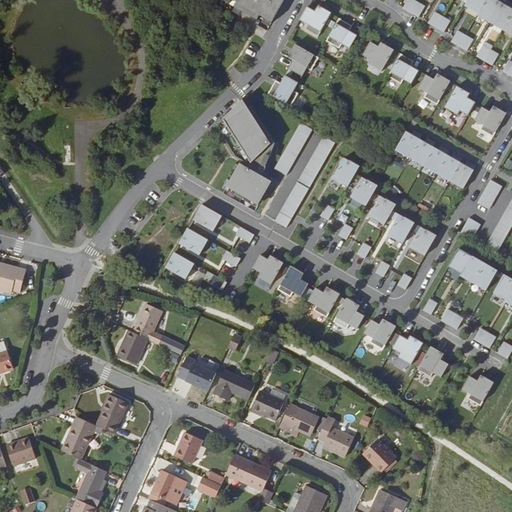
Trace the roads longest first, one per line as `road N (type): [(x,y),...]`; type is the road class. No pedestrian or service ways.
road 1 (residential): [(511,120),(400,310),(158,168)]
road 2 (residential): [(158,168),(250,77),(296,0)]
road 3 (residential): [(346,491),(171,406)]
road 4 (residential): [(377,4),(432,54),(511,94)]
road 5 (residential): [(171,406),(47,349)]
road 6 (residential): [(81,265),(158,168)]
